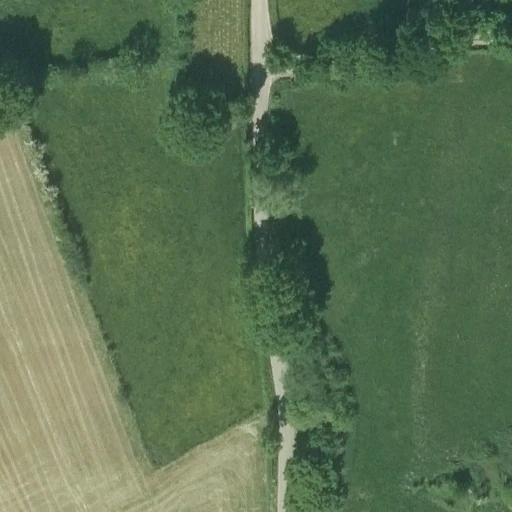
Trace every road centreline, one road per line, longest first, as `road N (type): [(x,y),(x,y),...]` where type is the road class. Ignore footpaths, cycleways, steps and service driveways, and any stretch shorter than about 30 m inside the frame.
road 1 (unclassified): [(284,511),(285,402),(263,268),(258,69)]
road 2 (track): [(285,67),(486,0)]
